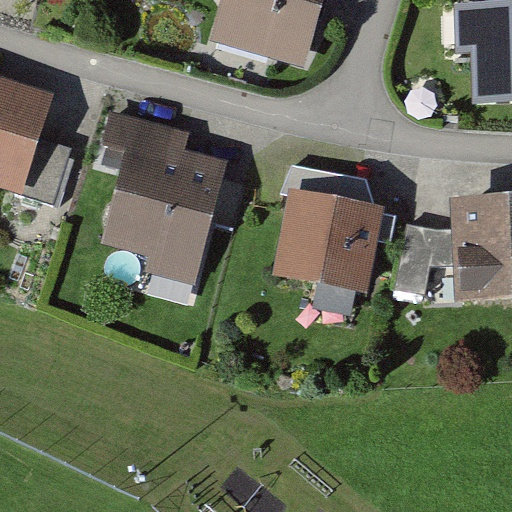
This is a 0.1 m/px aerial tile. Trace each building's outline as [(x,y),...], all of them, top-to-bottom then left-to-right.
[(229,0),(217,48),(307,71),(324,0),(229,0)] [(511,2),(454,1),(453,61),(470,61),(470,103),(511,104),(511,2)] [(50,100),(0,84),(0,193),(62,213),(79,159),(36,145),(50,100)] [(196,146),(119,124),(106,170),(119,174),(98,249),(152,265),(148,278),(189,290),(223,172),(191,163),(196,146)] [(383,219),(285,202),(270,286),(368,303),(383,219)] [(445,234),(405,233),(404,303),(440,304),(440,312),(511,313),(511,206),(446,205),(445,234)]
